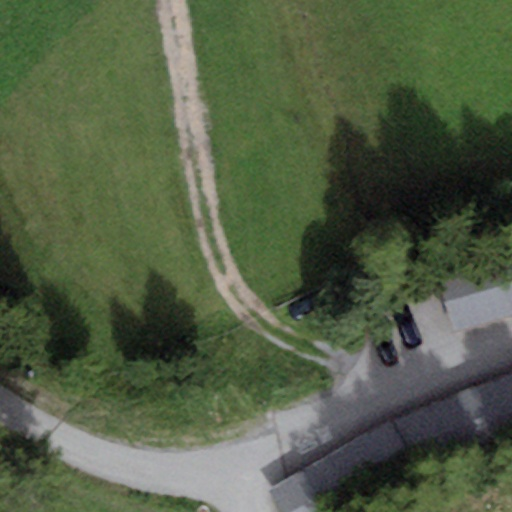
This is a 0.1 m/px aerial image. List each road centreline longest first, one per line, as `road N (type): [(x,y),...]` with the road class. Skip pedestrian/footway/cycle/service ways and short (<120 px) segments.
road 1 (track): [(167,0),(210,235),(226,276),(277,336),(387,383)]
road 2 (track): [(0,401),(49,431),(169,473),(224,478)]
